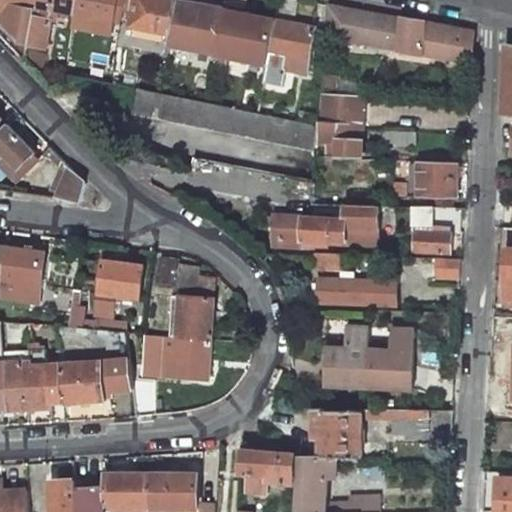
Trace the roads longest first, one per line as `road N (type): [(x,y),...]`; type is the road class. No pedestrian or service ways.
road 1 (residential): [(472,511),(491,10)]
road 2 (residential): [(197,226),(262,283),(277,358),(251,397),(182,433),(0,447)]
road 3 (residential): [(0,59),(114,182),(197,226)]
road 4 (unknown): [(312,179),(130,123),(100,120),(68,133)]
road 5 (residential): [(0,203),(197,226)]
